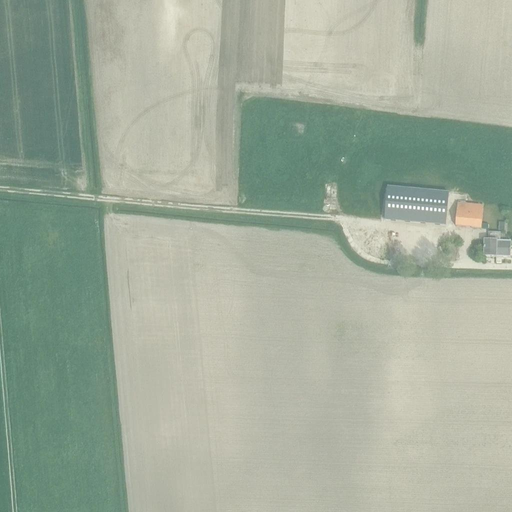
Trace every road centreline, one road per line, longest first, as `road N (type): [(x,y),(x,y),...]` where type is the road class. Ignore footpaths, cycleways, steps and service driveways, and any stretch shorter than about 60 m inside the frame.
road 1 (track): [(0,188),(332,217),(371,258),(456,265)]
road 2 (track): [(15,511),(0,331)]
